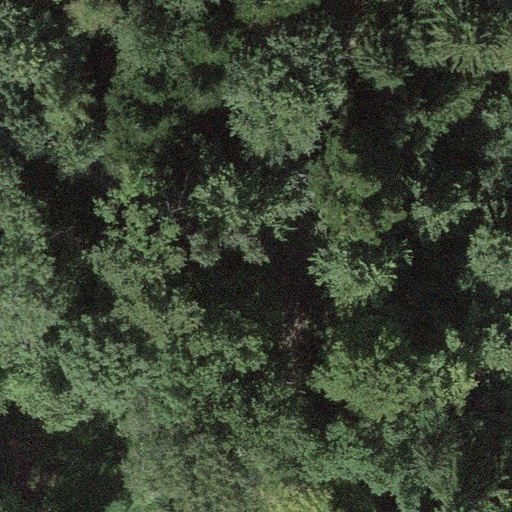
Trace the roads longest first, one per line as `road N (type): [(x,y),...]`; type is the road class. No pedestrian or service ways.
road 1 (track): [(217,511),(252,466),(278,389),(293,253),(351,0)]
road 2 (track): [(0,104),(293,253)]
